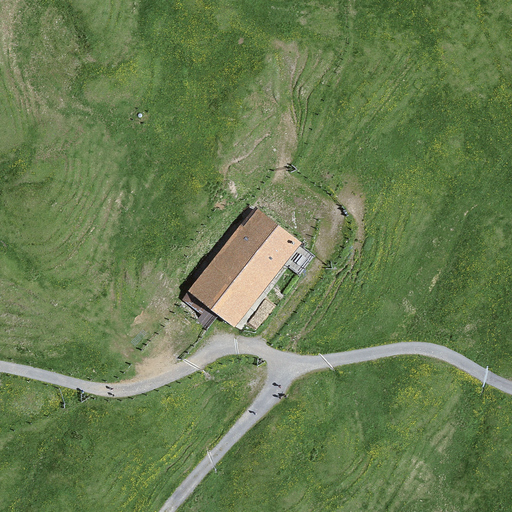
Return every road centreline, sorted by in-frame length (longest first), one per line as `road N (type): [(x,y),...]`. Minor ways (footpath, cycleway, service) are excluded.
road 1 (track): [(0,368),(100,391),(159,383),(228,349),(292,361)]
road 2 (track): [(292,361),(439,350),(511,383)]
road 3 (track): [(167,511),(292,361)]
